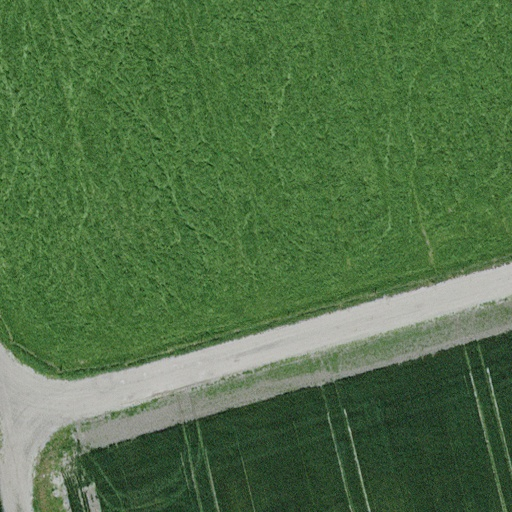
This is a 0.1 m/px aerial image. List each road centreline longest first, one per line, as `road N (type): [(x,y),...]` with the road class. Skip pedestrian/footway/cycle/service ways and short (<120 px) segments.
road 1 (track): [(511,278),(12,419)]
road 2 (track): [(0,368),(35,511)]
